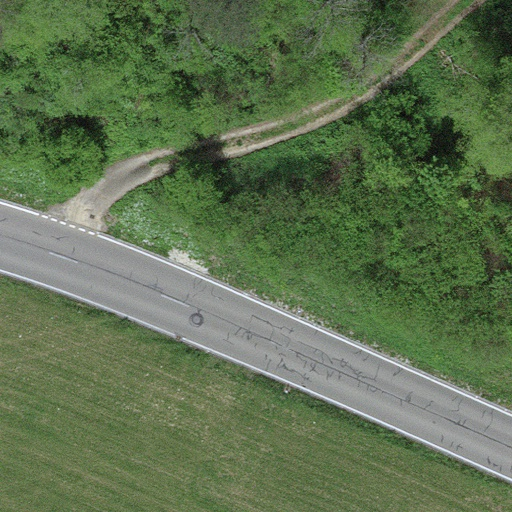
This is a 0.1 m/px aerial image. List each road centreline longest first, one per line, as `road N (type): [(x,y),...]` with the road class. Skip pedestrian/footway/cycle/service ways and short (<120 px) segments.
road 1 (secondary): [(0,235),(144,285),(511,447)]
road 2 (track): [(60,255),(110,191),(331,106),(476,0)]
